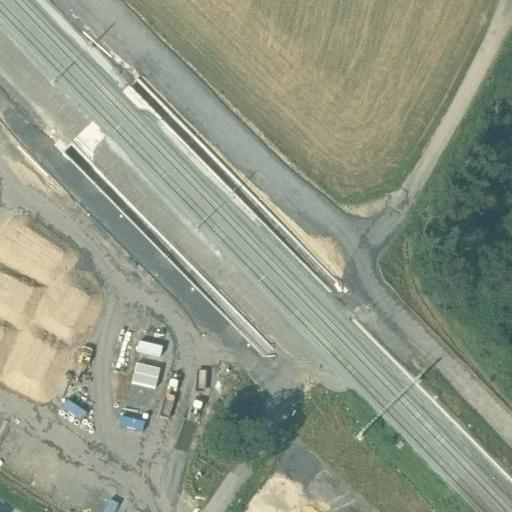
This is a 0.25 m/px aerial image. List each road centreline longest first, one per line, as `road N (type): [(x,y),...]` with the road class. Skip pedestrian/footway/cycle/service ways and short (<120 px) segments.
road 1 (residential): [(358,270),(511,0)]
road 2 (residential): [(358,270),(511,428)]
road 3 (residential): [(210,511),(292,377)]
